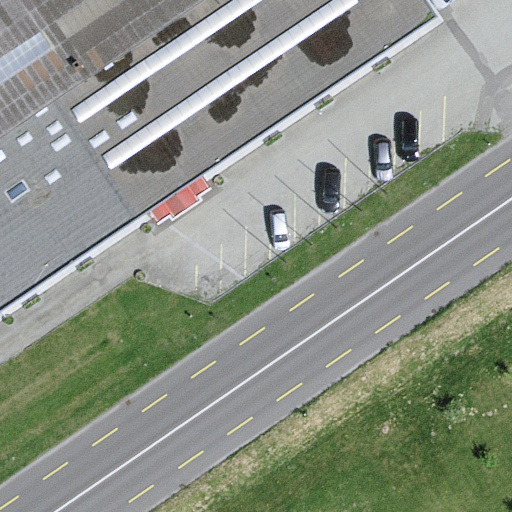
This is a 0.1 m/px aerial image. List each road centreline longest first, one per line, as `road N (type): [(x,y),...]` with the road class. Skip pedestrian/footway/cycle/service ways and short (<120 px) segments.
road 1 (primary): [(511,171),(23,511)]
road 2 (primary): [(83,511),(511,219)]
